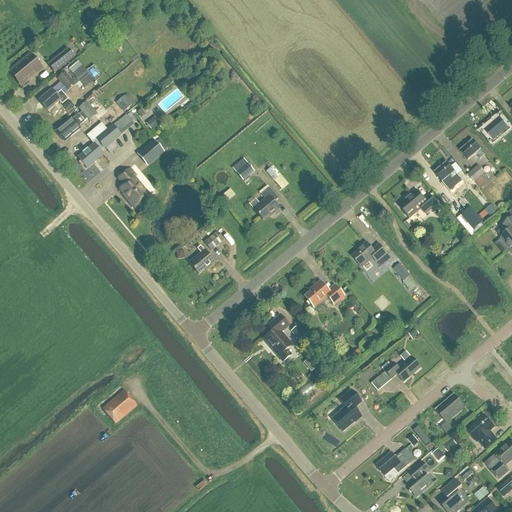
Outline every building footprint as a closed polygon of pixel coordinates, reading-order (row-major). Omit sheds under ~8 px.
[(61,43),(49,46),(51,54),(62,51),(61,43)] [(54,75),(74,58),(67,49),(47,66),(54,75)] [(10,73),(21,87),(42,70),(30,56),(10,73)] [(68,71),(78,82),(88,74),(78,63),(68,71)] [(65,73),(57,80),(67,92),(75,85),(65,73)] [(51,91),(38,102),(47,112),(59,102),(62,105),(68,100),(61,92),(56,96),(51,91)] [(116,104),(124,113),(133,105),(125,96),(116,104)] [(73,108),(69,102),(63,107),(68,112),(73,108)] [(89,122),(97,116),(86,103),(79,109),(82,114),(79,116),(78,115),(72,121),(72,120),(56,133),(63,142),(70,136),(71,137),(80,130),(78,128),(87,120),(89,122)] [(136,114),(140,119),(144,116),(140,111),(136,114)] [(77,159),(85,169),(92,164),(93,165),(103,156),(101,153),(121,137),(133,126),(125,116),(112,127),(99,138),(92,144),(94,145),(77,159)] [(155,118),(146,125),(152,132),(160,125),(155,118)] [(500,121),(484,134),(492,144),(508,131),(500,121)] [(86,137),(92,144),(99,138),(93,131),(86,137)] [(135,156),(146,169),(163,154),(152,142),(135,156)] [(461,153),(468,162),(476,155),(480,161),(485,156),(473,142),(461,153)] [(231,169),(242,182),(254,173),(243,159),(231,169)] [(435,175),(442,184),(449,177),(454,182),(459,178),(447,165),(435,175)] [(468,175),(480,189),(486,183),(482,178),(486,174),(479,166),(468,175)] [(288,186),(272,168),(265,173),(281,192),(288,186)] [(130,170),(118,179),(124,186),(120,190),(127,199),(126,200),(134,209),(147,199),(141,193),(143,191),(143,188),(141,186),(139,186),(133,179),(136,177),(130,170)] [(447,194),(452,204),(471,194),(466,185),(447,194)] [(273,204),(278,200),(269,189),(261,196),(265,200),(253,210),(262,222),(272,213),(274,215),(279,210),(273,204)] [(417,192),(406,201),(405,200),(399,206),(410,220),(422,210),(426,216),(438,206),(430,196),(424,200),(417,192)] [(456,206),(459,211),(465,207),(462,202),(456,206)] [(492,206),(485,212),(490,218),(497,212),(492,206)] [(471,208),(462,216),(474,231),(484,223),(471,208)] [(511,219),(503,227),(508,234),(501,239),(511,251),(510,252),(511,254),(511,219)] [(204,245),(212,253),(225,242),(218,233),(204,245)] [(352,258),(362,270),(374,260),(377,264),(388,256),(379,246),(373,252),(366,244),(361,248),(363,250),(352,258)] [(197,250),(200,254),(188,264),(198,276),(208,267),(209,269),(215,264),(200,247),(197,250)] [(176,254),(178,262),(187,260),(185,252),(176,254)] [(418,285),(400,264),(393,269),(404,282),(403,282),(411,291),(418,285)] [(320,283),(313,288),(314,289),(304,298),(314,310),(327,299),(330,303),(334,307),(344,298),(335,288),(329,294),(320,283)] [(278,358),(282,363),(291,355),(287,350),(290,348),(284,341),(286,339),(281,334),(289,327),(280,317),(267,327),(272,333),(265,339),(270,346),(270,348),(272,350),(271,351),(278,358)] [(290,333),(297,342),(304,336),(296,327),(290,333)] [(408,335),(412,339),(418,334),(414,329),(408,335)] [(350,356),(355,361),(362,355),(357,349),(350,356)] [(482,362),(491,355),(488,351),(479,358),(482,362)] [(411,358),(397,370),(392,364),(383,371),(391,381),(397,376),(403,384),(420,369),(411,358)] [(313,363),(307,368),(310,372),(316,367),(313,363)] [(361,419),(354,410),(361,404),(351,391),(339,401),(345,408),(340,412),(331,420),(343,433),(354,424),(355,424),(361,419)] [(137,407),(124,392),(102,410),(115,425),(137,407)] [(455,396),(436,412),(447,424),(441,429),(446,435),(456,427),(451,421),(465,409),(455,396)] [(480,417),(474,423),(475,424),(466,431),(477,443),(479,442),(486,450),(497,441),(490,432),(494,429),(484,416),(481,419),(480,417)] [(423,436),(420,439),(426,447),(430,444),(423,436)] [(408,441),(413,447),(418,443),(413,437),(408,441)] [(487,467),(499,481),(509,472),(505,467),(511,461),(511,442),(495,456),(497,459),(487,467)] [(447,444),(443,447),(447,453),(452,450),(447,444)] [(445,458),(439,450),(434,455),(440,462),(445,458)] [(397,460),(392,454),(376,467),(385,477),(394,470),(399,475),(410,465),(402,456),(397,460)] [(413,494),(417,499),(433,485),(425,476),(429,472),(422,464),(411,473),(414,477),(414,480),(406,486),(410,491),(410,494),(413,494)] [(460,476),(465,481),(473,474),(468,469),(460,476)] [(498,490),(504,498),(511,491),(511,480),(511,479),(498,490)] [(450,503),(443,509),(446,511),(458,511),(468,504),(458,492),(462,488),(456,481),(442,493),(450,503)] [(482,503),(494,497),(488,487),(476,493),(482,503)] [(497,511),(498,511),(489,500),(476,511),(497,511)]
